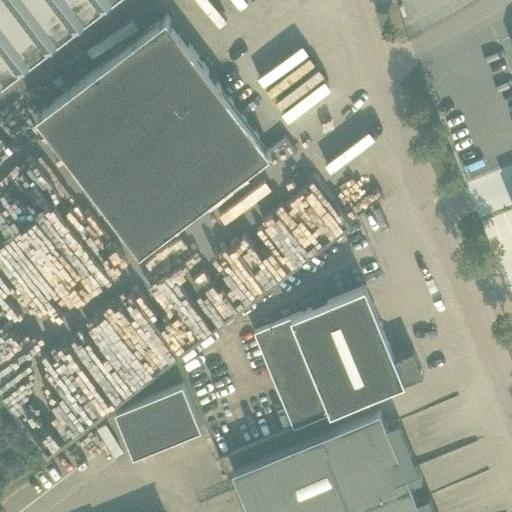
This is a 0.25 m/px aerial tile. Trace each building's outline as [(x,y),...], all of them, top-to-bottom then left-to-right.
[(0,0),(0,80),(105,0),(0,0)] [(140,249),(252,162),(269,150),(223,89),(167,13),(149,26),(36,112),(140,249)] [(365,283),(347,291),(255,329),(294,425),(386,387),(421,372),(411,347),(394,354),(365,283)] [(133,454),(201,427),(182,381),(115,409),(133,454)] [(233,468),(250,511),(434,511),(427,494),(418,498),(411,481),(422,476),(418,466),(416,467),(397,420),(387,424),(381,407),(233,468)]
